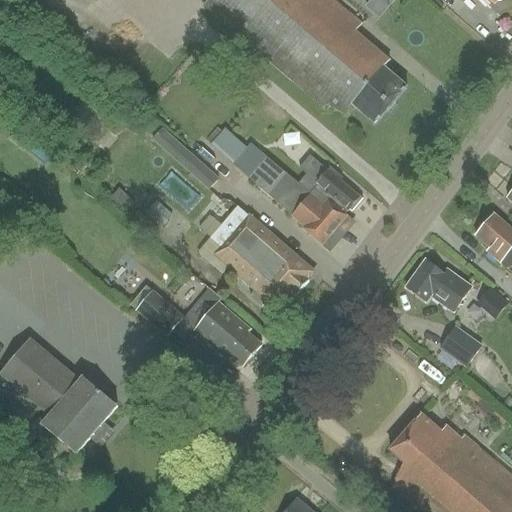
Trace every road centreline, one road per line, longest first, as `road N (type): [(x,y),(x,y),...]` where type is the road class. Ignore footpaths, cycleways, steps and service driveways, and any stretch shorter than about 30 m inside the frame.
road 1 (secondary): [(259,433),(511,98)]
road 2 (unclassified): [(354,511),(259,433)]
